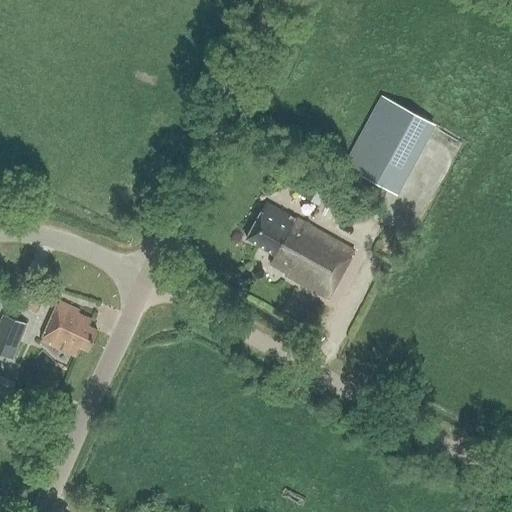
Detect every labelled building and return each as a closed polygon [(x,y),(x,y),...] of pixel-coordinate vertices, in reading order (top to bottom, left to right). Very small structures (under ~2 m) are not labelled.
[(436,125),(383,96),(345,166),(397,195),(436,125)] [(300,197),(318,207),(329,189),(311,178),(300,197)] [(326,299),(352,251),(290,216),(289,218),(266,205),(247,240),(275,256),(270,265),(286,274),(285,276),(326,299)] [(37,313),(41,303),(31,298),(26,308),(37,313)] [(87,351),(96,331),(88,327),(91,320),(77,314),(78,312),(58,303),(41,341),(76,357),(80,348),(87,351)] [(0,356),(12,361),(27,325),(2,315),(0,321),(0,356)] [(14,384),(0,376),(0,397),(6,400),(14,384)] [(36,408),(40,397),(26,391),(22,402),(36,408)]
